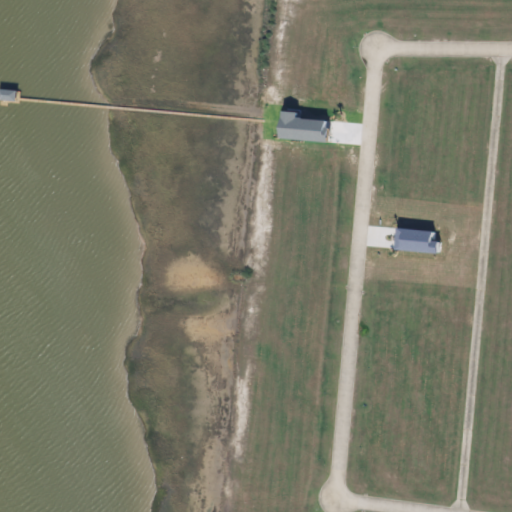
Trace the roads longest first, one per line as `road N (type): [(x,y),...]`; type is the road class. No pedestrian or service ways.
road 1 (residential): [(374,48),(334,498)]
road 2 (residential): [(511,48),(374,48)]
